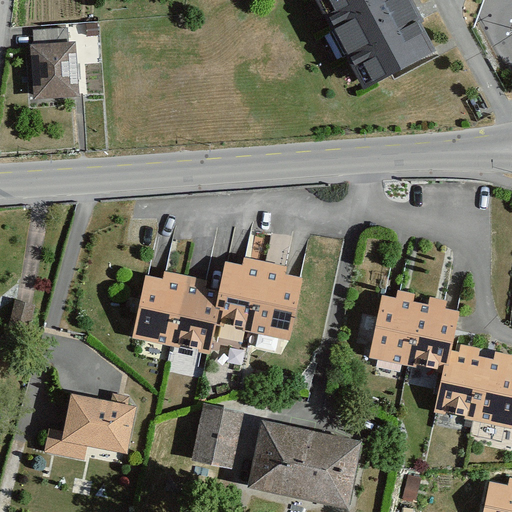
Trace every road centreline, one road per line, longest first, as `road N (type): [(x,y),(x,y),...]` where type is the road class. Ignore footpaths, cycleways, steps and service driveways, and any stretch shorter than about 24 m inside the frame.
road 1 (secondary): [(511,149),(0,181)]
road 2 (residential): [(444,0),(511,125)]
